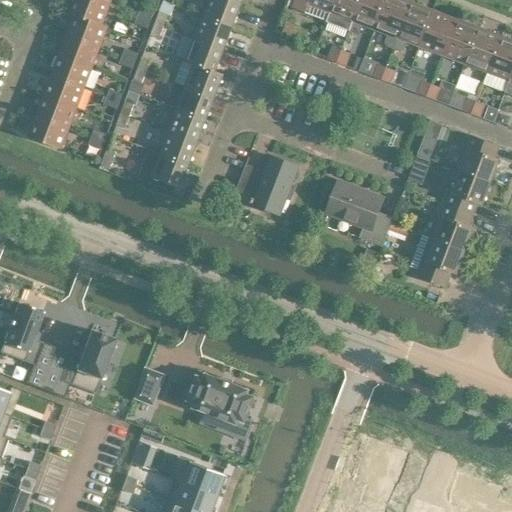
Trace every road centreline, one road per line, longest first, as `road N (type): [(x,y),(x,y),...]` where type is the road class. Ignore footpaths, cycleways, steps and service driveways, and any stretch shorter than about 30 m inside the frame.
road 1 (tertiary): [(373,340),(0,198)]
road 2 (residential): [(511,140),(260,44)]
road 3 (residential): [(373,340),(308,511)]
road 4 (residential): [(402,177),(234,115)]
road 5 (unclassified): [(466,376),(511,260)]
